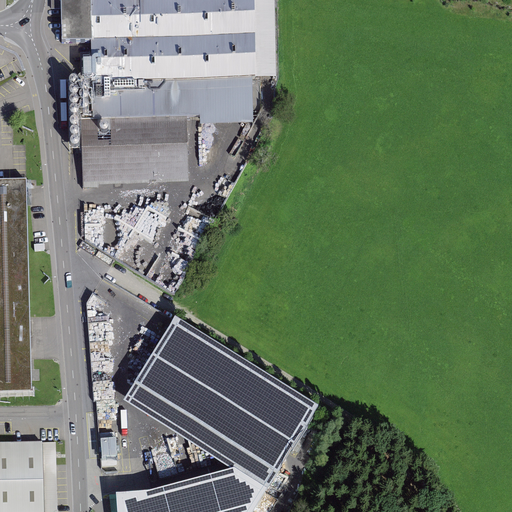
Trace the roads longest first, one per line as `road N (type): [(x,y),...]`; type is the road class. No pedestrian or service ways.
road 1 (unclassified): [(79,511),(51,135),(26,25)]
road 2 (track): [(61,238),(370,429),(414,461),(456,511)]
